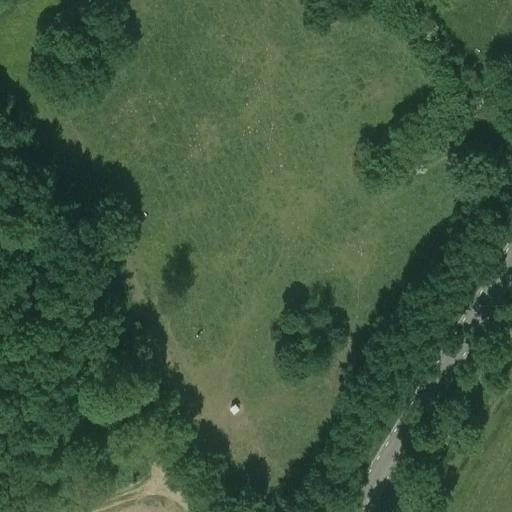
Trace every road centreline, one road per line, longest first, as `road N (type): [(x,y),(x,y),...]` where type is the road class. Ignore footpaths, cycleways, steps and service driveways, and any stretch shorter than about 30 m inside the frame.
road 1 (track): [(0,209),(172,480)]
road 2 (secondary): [(356,511),(511,260)]
